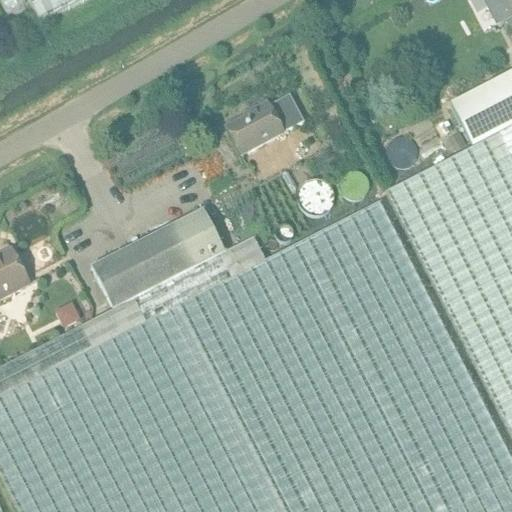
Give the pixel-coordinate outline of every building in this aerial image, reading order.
[(26,0),(40,25),(89,0),(26,0)] [(511,0),(485,0),(498,25),(505,22),(511,34),(511,0)] [(511,74),(451,105),(474,149),(511,129),(511,74)] [(254,115),(226,130),(241,158),(284,135),(304,124),(289,97),(269,108),(267,105),(253,112),(254,115)] [(385,195),(395,212),(511,440),(511,130),(474,149),(385,195)] [(124,334),(0,394),(0,476),(18,511),(511,511),(511,462),(379,205),(266,264),(254,241),(226,256),(203,213),(92,270),(114,313),(124,334)] [(50,245),(45,245),(46,245),(43,244),(39,246),(35,248),(35,252),(35,256),(38,261),(42,264),(48,263),(52,262),(54,256),(54,250),(50,245)] [(0,302),(30,287),(12,251),(0,257),(0,302)] [(114,313),(0,371),(0,394),(124,334),(114,313)]
